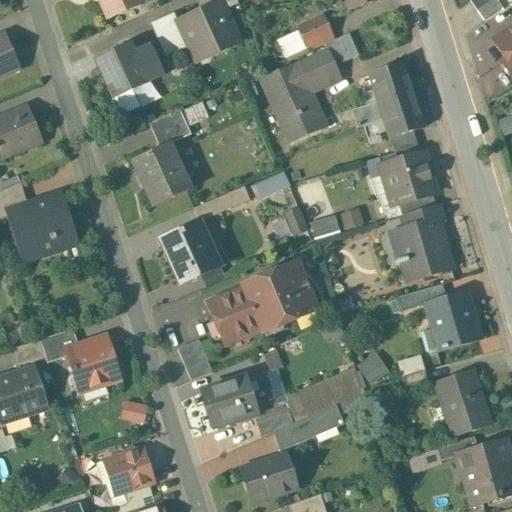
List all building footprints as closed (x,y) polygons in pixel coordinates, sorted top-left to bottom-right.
[(98,0),(107,19),(138,5),(140,4),(137,0),(98,0)] [(137,0),(140,4),(138,5),(140,9),(159,0),(137,0)] [(379,0),(344,0),(348,11),(380,0),(379,0)] [(470,0),(469,1),(483,20),(501,7),(495,0),(470,0)] [(211,6),(177,21),(191,52),(205,46),(210,56),(238,43),(222,7),(220,2),(211,6)] [(172,13),(151,22),(166,57),(188,47),(172,13)] [(322,16),(296,28),(305,47),(331,35),(322,16)] [(511,27),(492,40),(504,60),(500,62),(501,64),(505,62),(511,73),(511,78),(511,80),(511,81),(511,27)] [(0,37),(0,75),(17,69),(4,36),(0,37)] [(129,46),(95,61),(112,98),(131,90),(145,83),(129,46)] [(327,54),(292,69),(301,90),(335,74),(327,54)] [(401,65),(368,75),(377,103),(410,92),(401,65)] [(291,68),(262,81),(289,141),(318,128),(301,90),(292,69),(291,68)] [(131,90),(112,98),(119,113),(124,115),(136,109),(138,105),(131,90)] [(410,92),(377,103),(389,139),(421,128),(410,92)] [(0,118),(0,157),(1,160),(40,144),(25,108),(0,118)] [(178,111),(148,124),(157,144),(155,145),(158,150),(168,145),(190,135),(178,111)] [(158,150),(131,162),(152,207),(188,190),(168,145),(158,150)] [(423,153),(379,166),(391,206),(396,205),(431,195),(435,193),(423,153)] [(287,171),(258,183),(264,197),(293,185),(287,171)] [(301,185),(309,220),(332,214),(324,179),(301,185)] [(19,184),(0,192),(0,218),(9,216),(8,212),(26,206),(19,184)] [(243,188),(192,210),(198,222),(248,200),(243,188)] [(431,195),(396,205),(400,217),(413,213),(434,206),(431,195)] [(26,206),(8,212),(9,216),(24,260),(74,244),(58,196),(26,206)] [(434,206),(413,213),(417,225),(434,220),(434,221),(442,219),(438,205),(434,206)] [(287,213),(297,233),(311,227),(301,206),(287,213)] [(348,226),(365,223),(362,208),(345,212),(348,226)] [(417,225),(392,232),(401,261),(399,261),(406,282),(450,269),(445,249),(443,250),(434,221),(434,220),(417,225)] [(198,222),(158,239),(178,286),(218,268),(205,238),(200,240),(193,224),(198,222)] [(296,263),(239,287),(259,330),(261,334),(316,311),(296,263)] [(441,285),(397,298),(401,312),(426,305),(426,304),(445,298),(441,285)] [(259,330),(240,290),(206,304),(224,345),(259,330)] [(445,298),(426,304),(426,305),(432,326),(439,351),(440,352),(478,341),(464,292),(445,298)] [(432,326),(421,329),(419,333),(425,352),(428,354),(439,351),(432,326)] [(72,330),(38,340),(44,358),(46,364),(67,357),(65,351),(77,347),(72,330)] [(77,347),(65,351),(67,357),(79,393),(118,380),(105,338),(77,347)] [(38,340),(11,349),(16,366),(44,358),(38,340)] [(197,340),(176,349),(190,381),(211,372),(197,340)] [(371,381),(391,371),(382,352),(362,361),(371,381)] [(31,368),(12,374),(12,375),(0,378),(0,422),(44,409),(31,368)] [(422,372),(400,378),(404,390),(425,384),(422,372)] [(472,373),(434,384),(451,438),(488,427),(472,373)] [(244,379),(200,392),(212,428),(232,421),(233,425),(255,418),(248,395),(249,395),(244,379)] [(125,418),(150,422),(152,403),(127,400),(125,418)] [(292,424),(272,433),(280,451),(343,425),(335,406),(292,424)] [(288,413),(255,424),(260,438),(272,433),(292,424),(288,413)] [(7,427),(0,429),(0,452),(14,448),(7,427)] [(473,438),(435,449),(439,462),(456,458),(455,456),(476,450),(473,438)] [(476,450),(455,456),(456,458),(470,507),(511,494),(511,463),(505,441),(476,450)] [(142,450),(107,461),(112,477),(109,483),(112,491),(118,494),(122,493),(147,485),(152,483),(142,450)] [(284,456),(240,470),(250,503),(294,489),(284,456)] [(147,485),(122,493),(126,504),(141,499),(151,496),(147,485)] [(318,495),(288,506),(290,511),(323,511),(324,511),(318,495)] [(141,499),(126,504),(116,507),(116,511),(139,511),(144,510),(141,499)]
